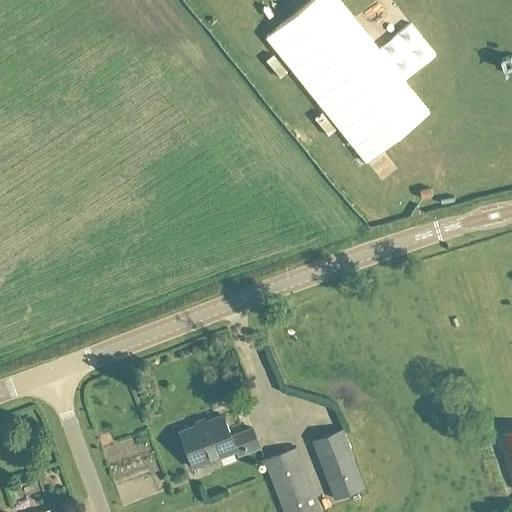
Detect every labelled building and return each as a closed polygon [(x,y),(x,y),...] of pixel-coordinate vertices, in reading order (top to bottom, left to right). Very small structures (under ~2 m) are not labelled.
[(238,456),(261,448),(253,428),(231,436),(223,415),(179,432),(193,467),(236,451),(238,456)] [(336,498),(364,488),(342,429),(313,440),(336,498)] [(511,475),(511,429),(502,433),(511,460),(507,462),(511,475)] [(284,511),(321,511),(297,447),(265,459),(284,511)] [(140,478),(122,484),(127,498),(163,485),(151,453),(134,460),(140,478)]
